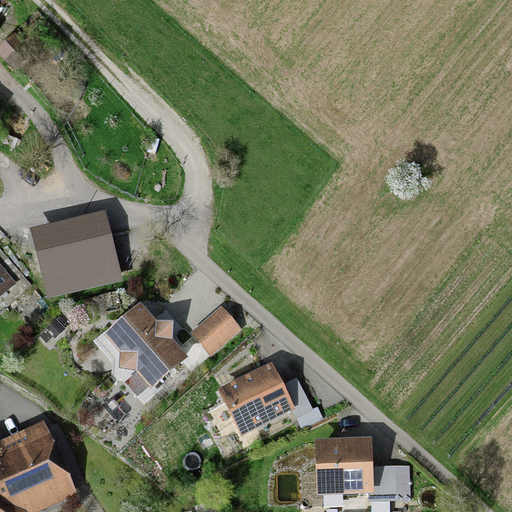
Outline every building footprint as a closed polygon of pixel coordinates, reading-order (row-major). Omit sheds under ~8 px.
[(31,55),(15,38),(0,51),(0,54),(14,71),(31,55)] [(32,232),(38,283),(100,276),(95,225),(32,232)] [(0,314),(32,287),(0,250),(0,314)] [(195,334),(214,357),(243,333),(224,310),(195,334)] [(138,370),(152,386),(182,361),(168,345),(168,329),(153,327),(139,311),(110,338),(123,354),(123,369),(138,370)] [(223,395),(243,432),(289,408),(270,370),(223,395)] [(6,488),(17,511),(66,488),(51,455),(50,456),(39,434),(6,449),(20,481),(6,488)] [(323,492),(368,490),(366,448),(322,449),(323,492)] [(20,481),(6,449),(0,451),(0,511),(13,511),(17,511),(6,488),(20,481)]
